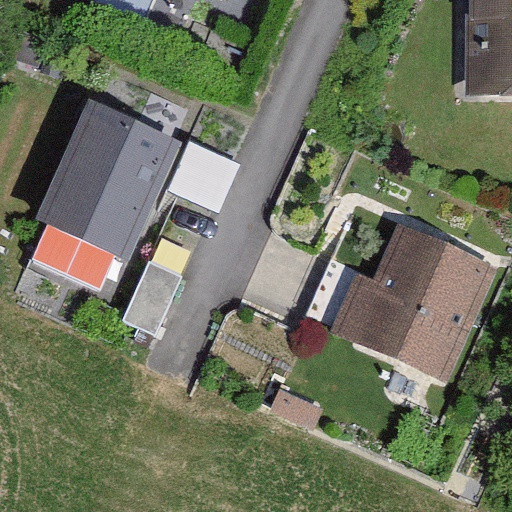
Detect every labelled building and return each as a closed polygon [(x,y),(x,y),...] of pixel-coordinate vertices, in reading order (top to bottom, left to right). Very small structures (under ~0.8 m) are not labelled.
[(234,0),(198,0),(230,13),(234,0)] [(511,0),(455,0),(459,111),(511,109),(511,0)] [(173,135),(90,100),(40,218),(123,252),(173,135)] [(481,283),(388,245),(367,297),(348,290),(325,345),(438,390),(481,283)] [(175,290),(143,275),(118,328),(150,343),(175,290)]
